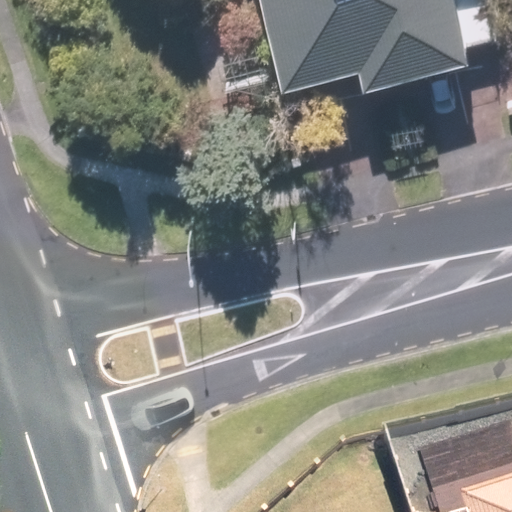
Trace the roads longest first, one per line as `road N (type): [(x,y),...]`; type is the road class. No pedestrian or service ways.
road 1 (residential): [(0,354),(393,234),(511,234)]
road 2 (residential): [(511,286),(36,461)]
